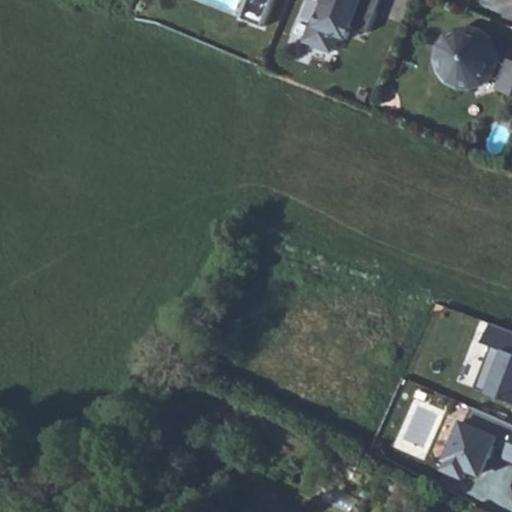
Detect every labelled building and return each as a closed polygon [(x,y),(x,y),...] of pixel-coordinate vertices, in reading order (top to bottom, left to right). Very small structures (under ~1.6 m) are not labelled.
[(263,27),(274,0),(250,0),(243,19),(263,27)] [(322,0),(322,1),(326,3),(318,24),(313,22),(306,42),(332,52),(339,36),(348,40),(354,27),(369,33),(381,0),(322,0)] [(499,89),(511,94),(511,60),(509,65),(498,61),(498,51),(493,40),(483,32),(471,29),(459,30),(448,37),(441,47),(439,60),(442,72),(450,82),(461,87),(473,88),(485,84),(492,77),(503,81),(499,89)] [(511,353),(511,333),(485,323),(477,342),(488,346),(470,390),(511,407),(511,355),(511,353)] [(415,333),(429,338),(432,331),(418,325),(415,333)] [(436,469),(460,479),(462,473),(476,479),(488,450),(511,460),(511,424),(470,406),(462,424),(457,421),(436,469)] [(385,504),(400,511),(411,511),(422,493),(398,480),(385,504)]
